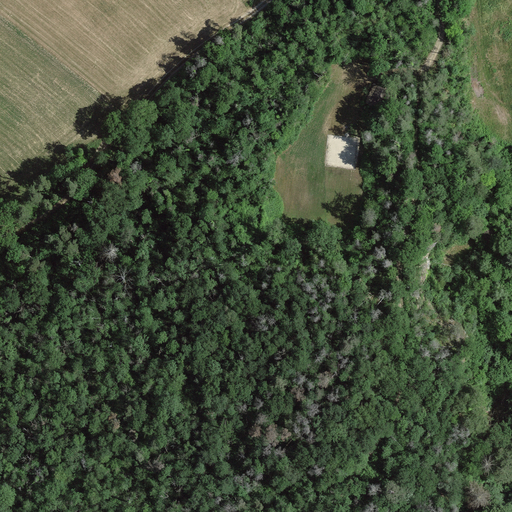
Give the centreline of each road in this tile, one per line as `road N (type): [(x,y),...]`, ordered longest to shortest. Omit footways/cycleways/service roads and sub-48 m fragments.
road 1 (track): [(439,0),(439,40),(417,90),(417,193),(400,251),(398,395),(384,432),(331,511)]
road 2 (track): [(0,233),(57,207),(161,84),(268,0)]
